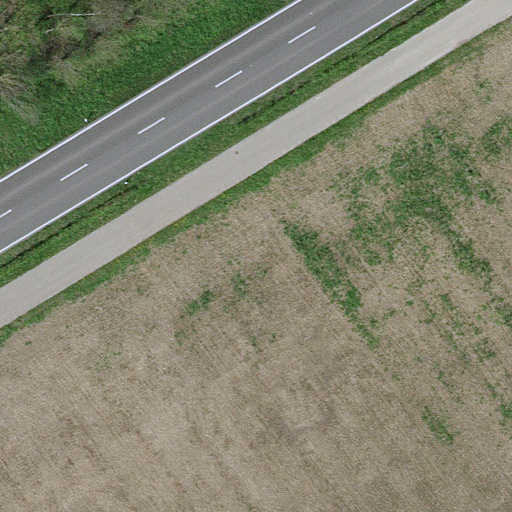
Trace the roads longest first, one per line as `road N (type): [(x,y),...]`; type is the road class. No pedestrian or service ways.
road 1 (track): [(0,306),(497,0)]
road 2 (primary): [(0,214),(356,0)]
